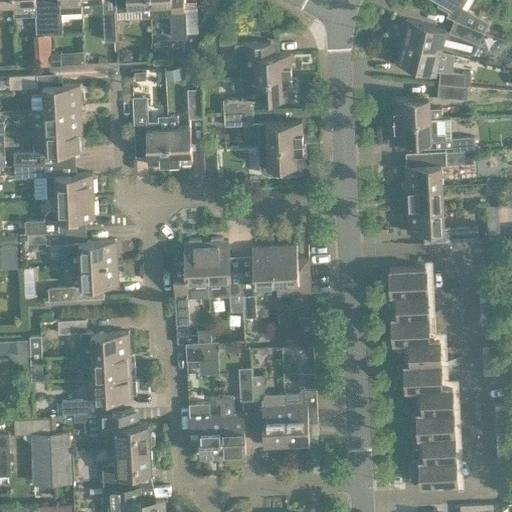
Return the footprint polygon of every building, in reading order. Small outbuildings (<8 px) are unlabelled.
[(40,0),(12,0),(12,12),(34,12),(35,33),(48,32),(46,3),(41,3),(40,0)] [(60,10),(81,9),(80,0),(51,0),(52,2),(46,3),(48,32),(61,31),(60,10)] [(80,0),(81,9),(91,8),(90,0),(80,0)] [(101,0),(102,8),(103,37),(116,36),(115,14),(115,7),(115,3),(114,0),(101,0)] [(114,0),(115,3),(139,2),(140,14),(149,13),(148,2),(149,1),(148,0),(114,0)] [(148,2),(149,13),(170,12),(171,34),(184,33),(183,4),(182,0),(148,0),(149,1),(148,2)] [(468,0),(437,0),(436,3),(447,9),(445,13),(453,17),(482,29),(488,19),(465,6),(468,0)] [(406,16),(401,38),(440,47),(445,26),(406,16)] [(482,29),(453,17),(448,28),(478,41),(482,29)] [(232,41),(233,54),(246,53),(246,63),(239,64),(239,75),(254,74),(290,72),(289,50),(270,51),(269,39),(236,41),(235,30),(218,31),(218,42),(232,41)] [(451,50),(440,47),(401,38),(395,59),(438,70),(437,80),(467,83),(468,83),(470,70),(450,69),(451,50)] [(130,57),(130,51),(125,46),(118,46),(118,58),(130,57)] [(59,62),(59,50),(49,50),(50,62),(59,62)] [(178,72),(177,65),(164,67),(166,74),(178,72)] [(144,68),(134,68),(134,76),(144,75),(144,68)] [(36,71),(8,73),(9,86),(37,84),(36,71)] [(254,74),(239,75),(240,86),(255,85),(255,96),(291,94),(290,72),(254,74)] [(465,96),(467,83),(437,80),(436,93),(465,96)] [(29,92),(29,106),(42,105),(80,103),(79,98),(81,98),(83,96),(82,87),(81,86),(79,86),(78,81),(41,83),(42,91),(29,92)] [(199,86),(186,86),(188,116),(201,115),(199,86)] [(440,104),(428,105),(428,93),(392,95),(393,117),(441,114),(440,104)] [(146,95),(131,96),(133,138),(145,137),(146,162),(169,160),(167,125),(166,113),(157,113),(157,118),(147,119),(146,95)] [(223,110),(252,108),(251,95),(222,97),(223,110)] [(42,105),(29,106),(30,128),(43,127),(81,125),(80,103),(42,105)] [(252,108),(223,110),(223,123),(252,121),(252,108)] [(167,125),(169,160),(191,159),(189,124),(177,124),(176,112),(166,113),(167,125)] [(450,114),(441,114),(393,117),(388,117),(389,140),(413,138),(414,145),(444,143),(444,148),(472,147),(474,147),(473,134),(451,135),(450,114)] [(256,120),(258,142),(302,140),(300,117),(256,120)] [(31,149),(12,150),(13,162),(40,161),(53,160),(53,149),(82,147),(81,125),(43,127),(30,128),(31,149)] [(268,172),(279,172),(299,171),(299,162),(303,162),(302,140),(258,142),(259,164),(260,169),(264,172),(268,172)] [(215,144),(202,145),(204,174),(217,173),(215,144)] [(444,148),(445,161),(473,160),(472,147),(444,148)] [(40,161),(13,162),(13,175),(41,173),(45,173),(45,195),(55,194),(92,192),(91,170),(54,172),(53,160),(40,161)] [(440,160),(403,163),(404,185),(441,183),(440,160)] [(441,183),(404,185),(405,207),(442,205),(441,183)] [(43,216),(23,217),(24,230),(29,230),(44,229),(63,228),(69,228),(72,228),(71,216),(93,215),(92,192),(55,194),(56,206),(48,206),(43,212),(43,216)] [(442,205),(405,207),(406,229),(443,227),(442,205)] [(476,224),(448,226),(448,227),(449,238),(477,237),(476,224)] [(44,229),(29,230),(29,239),(45,238),(45,242),(67,241),(68,262),(79,262),(115,259),(114,237),(72,239),(72,228),(69,228),(63,228),(44,229)] [(0,240),(17,240),(17,231),(0,232),(0,240)] [(172,259),(172,268),(173,293),(174,304),(175,318),(175,321),(187,321),(185,292),(207,291),(206,276),(205,239),(200,239),(200,235),(187,236),(188,239),(182,240),(183,258),(172,259)] [(228,262),(227,238),(205,239),(206,276),(207,291),(228,290),(229,308),(242,307),(241,287),(240,261),(228,262)] [(295,242),(273,243),(275,280),(275,292),(309,290),(308,259),(296,259),(295,242)] [(240,261),(241,287),(242,307),(242,315),(255,314),(254,290),(260,290),(264,286),(264,281),(275,280),(273,243),(250,244),(251,261),(240,261)] [(71,283),(47,284),(48,297),(77,296),(96,295),(96,283),(117,282),(115,259),(79,262),(79,273),(71,273),(71,283)] [(426,288),(425,263),(388,265),(389,290),(395,290),(395,289),(426,288)] [(493,285),(492,278),(477,278),(478,286),(493,285)] [(478,286),(478,293),(493,292),(493,285),(478,286)] [(395,289),(395,290),(396,313),(427,312),(426,288),(395,289)] [(493,292),(478,293),(478,300),(493,300),(493,292)] [(478,300),(479,308),(494,307),(493,300),(478,300)] [(494,307),(479,308),(479,315),(494,314),(494,307)] [(429,336),(429,335),(427,312),(396,313),(391,313),(392,338),(408,338),(408,337),(429,336)] [(311,314),(298,314),(299,342),(312,342),(311,314)] [(91,330),(91,328),(85,329),(85,316),(56,318),(57,331),(79,329),(80,354),(128,351),(127,329),(91,330)] [(37,333),(28,333),(29,361),(39,360),(37,333)] [(409,361),(440,359),(439,335),(429,335),(429,336),(408,337),(408,338),(409,360),(409,361)] [(184,340),(184,344),(185,358),(217,356),(216,339),(184,340)] [(481,343),(481,350),(496,350),(496,342),(481,343)] [(496,350),(481,350),(481,358),(496,357),(496,350)] [(129,373),(128,351),(80,354),(81,362),(92,362),(92,375),(129,373)] [(481,358),(482,365),(497,364),(496,357),(481,358)] [(441,383),(440,359),(409,361),(409,360),(403,360),(404,386),(420,385),(420,384),(441,383)] [(239,397),(251,397),(250,373),(250,365),(237,365),(239,397)] [(283,388),(283,399),(285,439),(308,438),(307,409),(316,409),(314,370),(302,370),(303,387),(283,388)] [(262,372),(250,373),(251,397),(260,396),(263,440),(285,439),(283,399),(283,388),(263,389),(262,372)] [(79,397),(61,398),(61,411),(88,409),(89,409),(102,409),(102,397),(131,395),(129,373),(92,375),(93,385),(89,386),(79,397)] [(421,408),(452,407),(451,382),(441,383),(420,384),(420,385),(421,408)] [(219,394),(220,410),(222,450),(245,449),(242,409),(233,410),(232,394),(219,394)] [(189,432),(198,431),(199,451),(222,450),(220,410),(210,411),(209,399),(187,400),(189,432)] [(508,408),(508,401),(493,401),(494,409),(508,408)] [(19,412),(29,411),(28,402),(18,402),(19,412)] [(89,409),(88,409),(89,432),(113,431),(113,446),(149,444),(149,441),(151,441),(153,439),(153,432),(150,430),(148,430),(148,420),(130,421),(129,407),(124,408),(102,409),(89,409)] [(422,433),(453,431),(452,407),(421,408),(416,408),(417,433),(422,433)] [(49,430),(31,431),(31,438),(32,469),(69,467),(68,429),(55,430),(49,430)] [(509,429),(495,430),(495,438),(510,437),(509,429)] [(0,470),(8,471),(7,431),(0,431),(0,470)] [(424,456),(454,455),(453,431),(422,433),(423,456),(424,456)] [(495,438),(495,445),(510,444),(510,437),(495,438)] [(100,462),(101,485),(128,483),(127,469),(150,468),(149,444),(113,446),(114,461),(100,462)] [(510,444),(495,445),(496,452),(511,451),(510,444)] [(418,456),(419,481),(456,479),(454,455),(424,456),(423,456),(418,456)] [(123,508),(122,511),(162,511),(162,494),(136,496),(135,483),(128,483),(101,485),(102,501),(109,501),(109,509),(123,508)] [(491,511),(491,501),(459,502),(459,511),(491,511)] [(38,503),(38,511),(69,511),(69,502),(38,503)]
